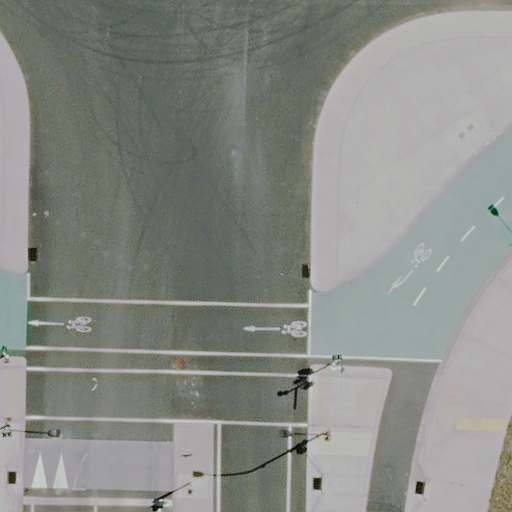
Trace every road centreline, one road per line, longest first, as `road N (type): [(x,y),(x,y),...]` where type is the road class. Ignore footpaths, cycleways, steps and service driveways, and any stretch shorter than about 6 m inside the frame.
road 1 (residential): [(93,511),(112,0)]
road 2 (residential): [(266,0),(254,511)]
